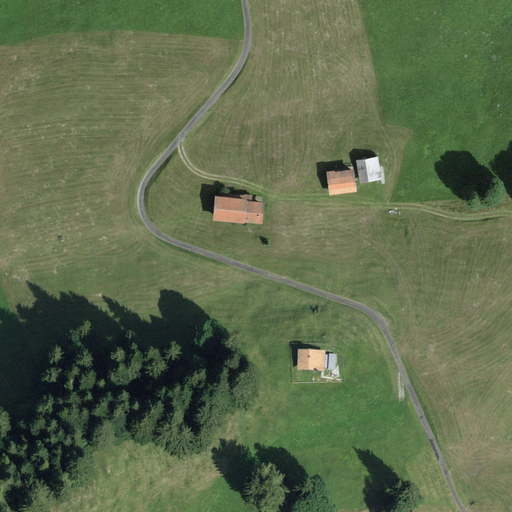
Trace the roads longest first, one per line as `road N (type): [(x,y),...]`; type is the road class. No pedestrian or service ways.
road 1 (track): [(464,511),(380,321),(355,304),(178,244),(145,221),(146,177),(242,61),(245,0)]
road 2 (track): [(180,136),(183,157),(201,174),(281,197),(311,197)]
